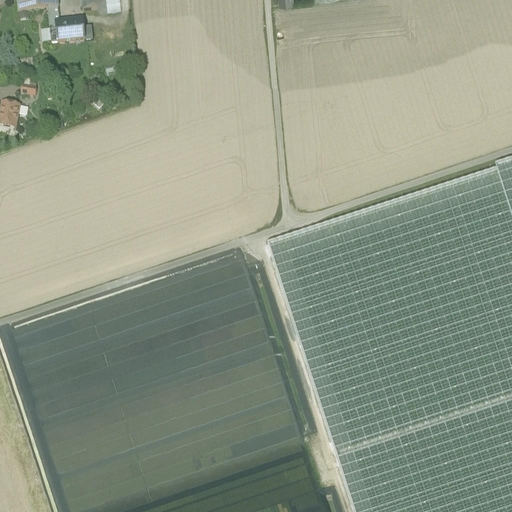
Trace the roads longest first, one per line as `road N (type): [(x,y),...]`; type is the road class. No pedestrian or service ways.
road 1 (track): [(0,323),(286,227)]
road 2 (track): [(257,237),(346,511)]
road 3 (track): [(286,227),(511,151)]
road 4 (track): [(269,0),(286,227)]
road 5 (track): [(2,322),(64,511)]
